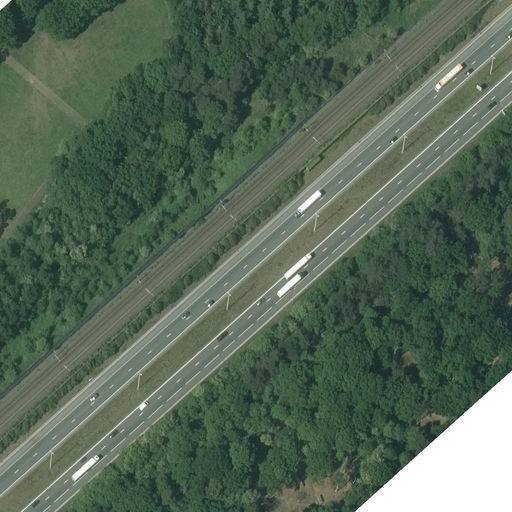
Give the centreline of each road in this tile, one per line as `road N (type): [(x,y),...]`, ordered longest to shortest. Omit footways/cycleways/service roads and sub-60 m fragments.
road 1 (motorway): [(511,30),(0,485)]
road 2 (motorway): [(29,511),(511,84)]
